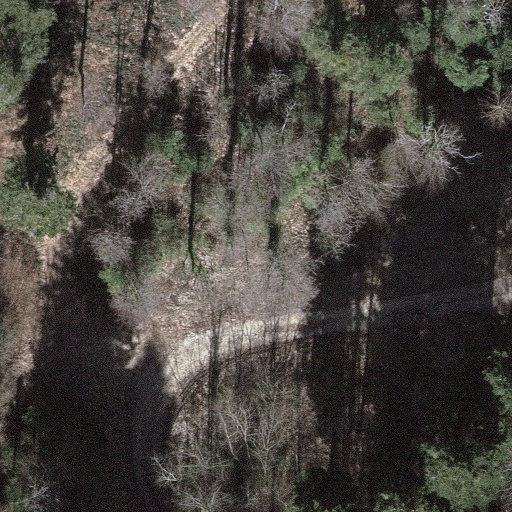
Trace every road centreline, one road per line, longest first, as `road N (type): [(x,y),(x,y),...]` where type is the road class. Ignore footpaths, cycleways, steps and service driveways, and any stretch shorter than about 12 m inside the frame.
road 1 (track): [(164,511),(78,354),(511,295)]
road 2 (track): [(78,354),(62,292),(62,244),(89,179),(231,0)]
